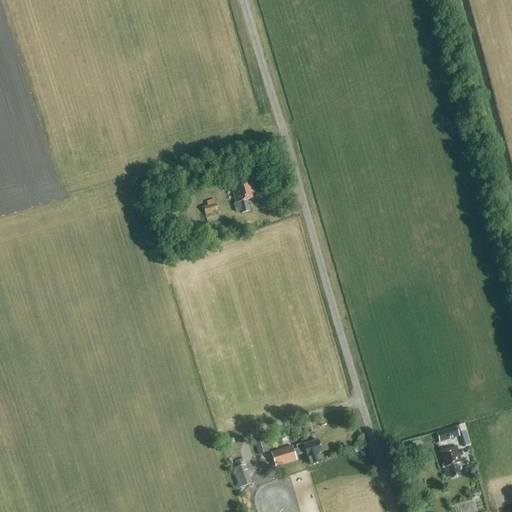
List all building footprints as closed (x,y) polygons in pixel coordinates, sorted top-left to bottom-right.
[(251,171),(260,169),(258,159),(249,162),(251,171)] [(245,200),(257,196),(251,177),(230,184),(235,202),(233,203),(235,212),(240,210),(241,213),(249,210),(245,200)] [(181,199),(191,196),(188,185),(177,188),(181,199)] [(205,216),(207,223),(219,219),(217,212),(218,212),(214,200),(207,202),(207,206),(203,207),(199,208),(200,213),(204,212),(205,216)] [(440,443),(459,437),(456,427),(437,433),(440,443)] [(462,431),(465,445),(471,444),(468,429),(462,431)] [(258,454),(268,452),(265,440),(254,443),(258,454)] [(303,445),(296,447),(298,455),(299,455),(306,453),(307,458),(308,457),(311,466),(320,463),(317,454),(322,453),(318,441),(303,445)] [(292,447),(271,454),(276,467),(296,461),(294,456),(293,451),(292,447)] [(462,463),(457,447),(438,452),(443,465),(444,465),(445,468),(442,468),(445,477),(450,476),(451,478),(460,475),(456,465),(462,463)] [(239,489),(252,485),(245,465),(232,469),(239,489)]
